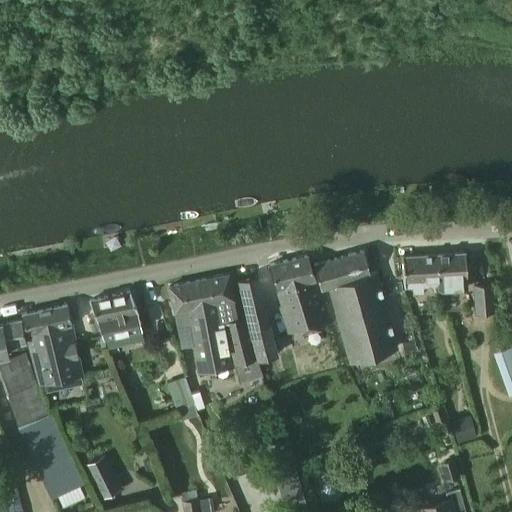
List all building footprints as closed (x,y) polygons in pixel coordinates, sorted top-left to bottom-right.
[(318,289),(320,288),(327,286),(347,362),(399,348),(379,271),(369,273),(363,250),(314,264),(318,278),(315,279),(318,289)] [(437,254),(438,284),(438,288),(468,286),(466,252),(437,254)] [(270,265),(277,288),(275,288),(280,306),(278,307),(286,333),(296,331),(297,335),(321,329),(320,325),(330,322),(320,288),(318,289),(315,279),(308,254),(270,265)] [(438,284),(437,254),(402,256),(404,285),(412,285),(411,291),(422,290),(422,285),(438,284)] [(199,370),(232,363),(234,362),(239,382),(261,376),(253,347),(254,347),(249,328),(246,316),(238,318),(228,273),(170,286),(180,334),(191,332),(199,370)] [(236,280),(246,316),(266,311),(257,275),(236,280)] [(472,284),(474,311),(494,310),(493,283),(472,284)] [(94,318),(95,318),(102,337),(100,337),(101,348),(107,347),(143,340),(137,311),(136,312),(131,291),(90,300),(94,318)] [(67,304),(22,314),(27,333),(25,334),(38,385),(41,384),(81,375),(82,375),(71,324),(67,304)] [(0,323),(0,357),(9,355),(8,350),(12,349),(12,344),(26,341),(21,319),(0,323)] [(249,328),(254,347),(257,359),(276,354),(273,342),(268,323),(249,328)] [(17,425),(50,497),(83,482),(51,412),(47,414),(26,352),(0,360),(0,369),(8,393),(7,394),(18,424),(17,425)] [(167,383),(183,432),(202,426),(197,410),(205,407),(200,391),(191,394),(185,376),(167,383)] [(452,423),(458,443),(475,438),(470,418),(452,423)] [(460,477),(455,458),(439,463),(444,481),(460,477)] [(107,462),(89,472),(102,497),(120,487),(107,462)] [(447,503),(428,508),(423,489),(398,496),(402,511),(465,511),(459,488),(444,492),(447,503)] [(0,511),(22,511),(22,508),(19,508),(18,489),(0,489),(0,511)] [(181,501),(183,511),(200,511),(199,498),(197,499),(196,489),(181,492),(183,501),(181,501)]
